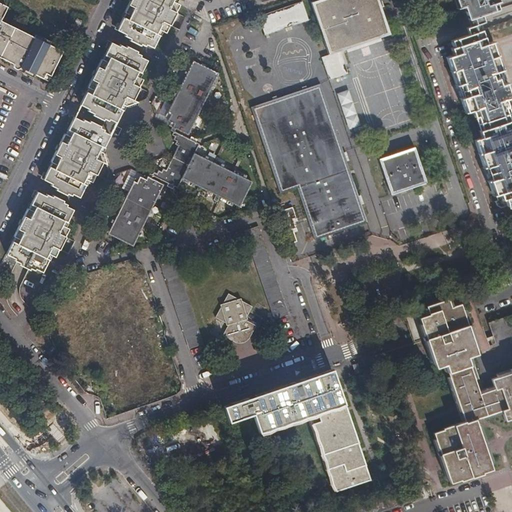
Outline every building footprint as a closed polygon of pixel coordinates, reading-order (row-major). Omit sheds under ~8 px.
[(130,0),(124,13),(126,14),(117,31),(126,35),(126,36),(131,39),(130,41),(140,46),(141,44),(146,46),(146,45),(153,48),(162,31),(167,33),(180,5),(176,3),(177,0),(130,0)] [(339,50),(389,34),(377,0),(315,0),(310,2),(328,54),(321,57),(329,79),(347,73),(339,50)] [(453,0),(456,7),(463,5),(465,12),(468,11),(473,24),(465,27),(467,34),(456,38),(452,39),(454,46),(453,46),(451,47),(453,54),(452,54),(445,56),(463,112),(471,110),(480,137),(472,140),(491,195),(495,194),(497,200),(494,201),(495,205),(499,208),(511,203),(511,124),(510,119),(507,120),(503,106),(506,105),(504,98),(510,96),(491,41),(485,43),(478,23),(482,21),(480,14),(494,10),(492,4),(498,2),(497,0),(453,0)] [(264,34),(308,20),(302,1),(258,16),(264,34)] [(25,74),(33,78),(34,74),(48,81),(63,52),(40,40),(42,37),(36,34),(34,37),(0,21),(6,8),(0,4),(0,57),(27,71),(25,74)] [(78,30),(82,21),(77,18),(72,28),(78,30)] [(121,45),(120,47),(111,42),(103,60),(102,59),(87,87),(89,88),(81,105),(89,109),(88,111),(100,117),(101,115),(105,117),(123,111),(125,106),(126,107),(138,103),(134,100),(144,80),(139,77),(147,60),(140,57),(141,55),(137,53),(138,52),(127,46),(127,48),(121,45)] [(188,135),(218,74),(194,62),(166,116),(169,118),(168,121),(171,123),(169,126),(188,135)] [(314,240),(366,222),(320,84),(250,107),(279,194),(296,188),(314,240)] [(84,120),(83,122),(74,118),(66,134),(65,134),(51,162),(52,163),(44,180),(53,184),(52,186),(57,189),(56,191),(66,196),(68,194),(72,196),(73,194),(80,198),(88,181),(93,183),(103,163),(107,165),(102,152),(105,147),(99,129),(95,127),(96,125),(84,120)] [(152,176),(177,188),(182,179),(240,207),(252,182),(194,154),(199,145),(174,132),(173,135),(176,137),(174,140),(177,141),(176,144),(179,146),(167,171),(163,170),(162,173),(159,171),(157,174),(154,173),(152,176)] [(390,194),(425,182),(414,147),(378,159),(390,194)] [(133,246),(163,185),(145,176),(143,179),(140,178),(138,180),(135,179),(108,234),(133,246)] [(36,269),(43,273),(51,256),(56,258),(70,229),(65,227),(73,210),(67,206),(67,205),(63,203),(64,201),(53,196),(53,198),(47,195),(46,196),(38,192),(29,209),(28,209),(14,238),(15,238),(7,255),(16,260),(15,261),(20,264),(19,266),(30,271),(31,269),(35,271),(36,269)] [(247,242),(273,319),(288,314),(257,225),(243,230),(247,242)] [(286,225),(280,227),(286,245),(288,244),(291,254),(295,253),(292,243),(297,242),(292,228),(287,230),(286,225)] [(172,254),(158,258),(188,347),(202,342),(176,265),(172,254)] [(222,335),(234,341),(237,336),(237,335),(243,332),(244,333),(250,337),(256,325),(245,319),(252,306),(228,293),(215,317),(228,324),(222,335)] [(425,306),(426,309),(447,302),(446,298),(425,306)] [(421,328),(425,338),(466,324),(463,314),(462,312),(459,303),(449,307),(447,302),(426,309),(427,314),(418,317),(421,326),(421,328)] [(466,324),(425,338),(435,367),(445,364),(464,421),(442,428),(442,430),(433,433),(450,482),(460,479),(460,481),(482,473),(481,471),(491,468),(474,419),(500,409),(504,420),(511,417),(511,370),(490,378),(493,388),(479,393),(466,356),(476,353),(466,324)] [(237,336),(234,341),(236,342),(238,343),(240,343),(243,342),(245,342),(247,340),(250,337),(244,333),(243,332),(237,335),(237,336)] [(253,414),(261,432),(308,415),(320,459),(333,492),(371,478),(334,362),(257,389),(222,403),(227,421),(253,414)] [(419,484),(336,511),(380,511),(423,498),(419,484)]
